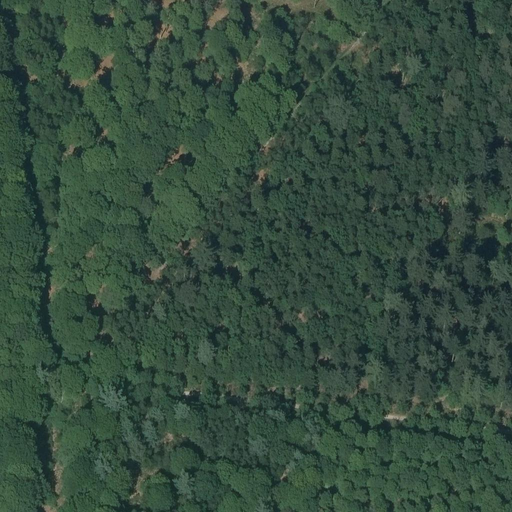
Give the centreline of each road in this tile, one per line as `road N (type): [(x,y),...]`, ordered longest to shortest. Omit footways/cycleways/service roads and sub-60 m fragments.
road 1 (unknown): [(100,511),(104,465),(90,300),(101,175),(98,0)]
road 2 (track): [(511,432),(28,378)]
road 3 (track): [(394,0),(91,342)]
road 4 (track): [(0,179),(28,378)]
road 5 (track): [(28,378),(25,511)]
